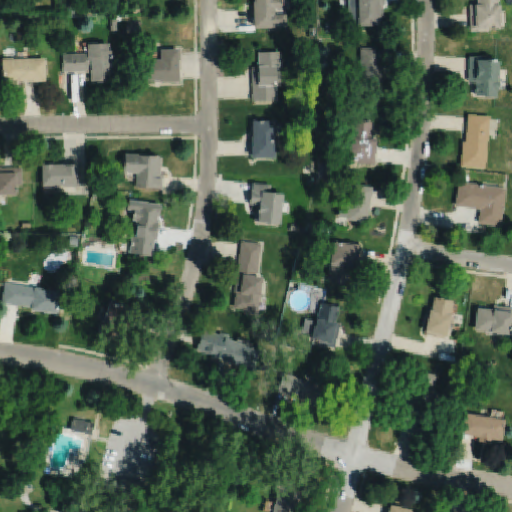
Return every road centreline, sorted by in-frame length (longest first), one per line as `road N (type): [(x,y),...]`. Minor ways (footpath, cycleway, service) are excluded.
road 1 (residential): [(339,511),(409,228),(426,0)]
road 2 (residential): [(209,0),(203,222),(154,384)]
road 3 (residential): [(0,351),(154,384),(354,454)]
road 4 (residential): [(0,123),(210,124)]
road 5 (residential): [(354,454),(511,485)]
